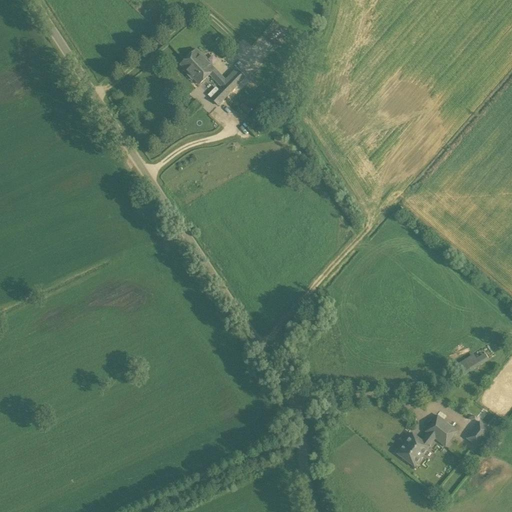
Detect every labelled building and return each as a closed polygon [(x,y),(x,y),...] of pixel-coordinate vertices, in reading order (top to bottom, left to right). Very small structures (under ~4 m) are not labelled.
[(190,54),(184,59),(185,61),(180,65),(199,85),(215,70),(197,50),(191,55),(190,54)] [(239,71),(227,83),(221,76),(215,82),(221,88),(228,95),(245,78),(239,71)] [(228,95),(221,88),(211,99),(217,106),(226,97),(228,95)] [(195,100),(185,111),(190,115),(192,117),(202,107),(195,100)] [(243,103),(239,106),(247,114),(251,110),(243,103)] [(474,358),(471,354),(462,359),(468,370),(487,360),(483,353),(474,358)] [(411,466),(419,455),(422,458),(430,447),(429,447),(437,437),(447,445),(458,431),(438,416),(426,432),(428,434),(422,441),(412,434),(397,454),(411,466)] [(466,439),(477,448),(491,430),(479,422),(466,439)]
